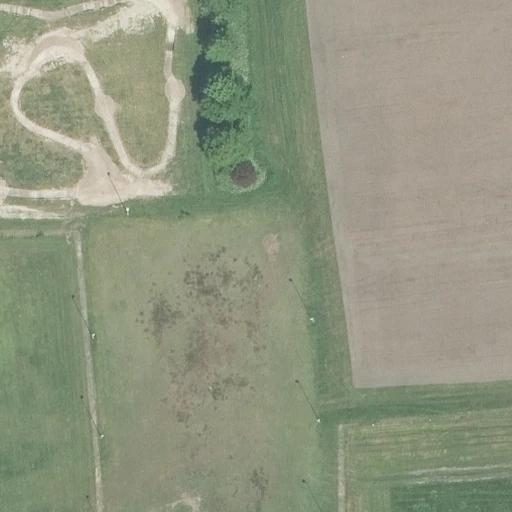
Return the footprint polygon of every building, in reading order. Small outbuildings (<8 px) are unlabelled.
[(3,444),(0,455),(0,462),(36,470),(37,465),(40,453),(3,444)] [(57,487),(65,488),(70,488),(75,488),(79,450),(61,449),(57,487)] [(79,450),(75,488),(88,490),(94,490),(97,452),(79,450)] [(97,452),(94,490),(100,491),(112,492),(115,453),(97,452)] [(115,453),(112,492),(124,493),(130,493),(133,455),(115,453)] [(133,455),(130,493),(136,494),(148,495),(151,457),(133,455)] [(151,457),(148,495),(160,496),(166,496),(169,458),(151,457)] [(169,458),(166,496),(172,497),(184,498),(187,460),(169,458)] [(187,460),(184,498),(196,499),(202,500),(205,461),(187,460)] [(205,461),(202,500),(208,500),(220,501),(223,463),(205,461)] [(0,462),(0,480),(32,488),(34,477),(36,470),(0,462)] [(223,463),(220,501),(232,502),(238,503),(241,464),(223,463)] [(241,464),(238,503),(244,503),(256,504),(259,466),(241,464)] [(36,470),(34,477),(42,479),(45,467),(37,465),(36,470)] [(259,466),(256,504),(267,505),(274,506),(278,468),(259,466)] [(45,467),(42,479),(50,480),(52,469),(45,467)] [(278,468),(274,506),(279,506),(292,507),(296,469),(278,468)] [(0,480),(0,499),(28,506),(29,500),(32,488),(0,480)] [(57,487),(56,499),(64,500),(65,488),(57,487)] [(88,490),(87,497),(99,498),(100,491),(94,490),(88,490)] [(124,493),(123,501),(135,502),(136,494),(130,493),(124,493)] [(160,496),(159,504),(171,505),(172,497),(166,496),(160,496)] [(87,497),(87,505),(99,506),(99,498),(87,497)] [(0,499),(0,511),(26,511),(28,506),(0,499)] [(196,499),(195,507),(207,508),(208,500),(202,500),(196,499)] [(28,506),(26,511),(34,511),(37,502),(29,500),(28,506)] [(123,501),(123,508),(135,509),(135,502),(123,501)] [(37,502),(34,511),(42,511),(44,504),(37,502)] [(232,502),(231,510),(243,511),(244,503),(238,503),(232,502)]
